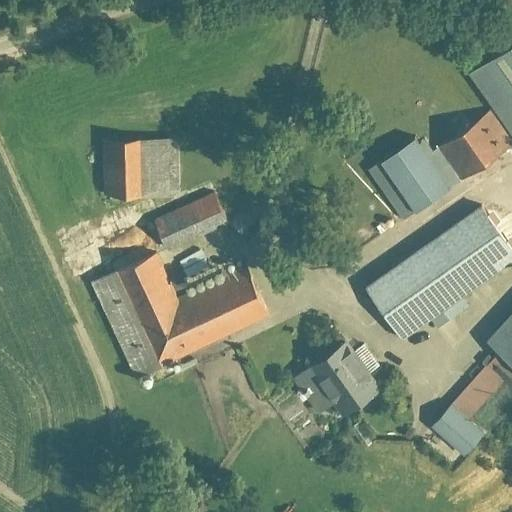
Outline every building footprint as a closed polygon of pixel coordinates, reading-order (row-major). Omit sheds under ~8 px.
[(511,49),(472,79),(511,133),(511,49)] [(371,174),(409,227),(511,151),(511,147),(489,116),(429,160),(415,142),(371,174)] [(166,138),(97,138),(97,191),(166,191),(166,138)] [(169,218),(180,243),(242,216),(231,192),(169,218)] [(511,259),(511,257),(479,213),(370,293),(403,339),(511,259)] [(153,258),(95,284),(138,381),(264,324),(244,279),(176,309),(153,258)] [(451,410),(485,441),(511,410),(511,316),(487,344),(499,355),(451,410)] [(345,348),(300,381),(335,428),(380,396),(345,348)]
